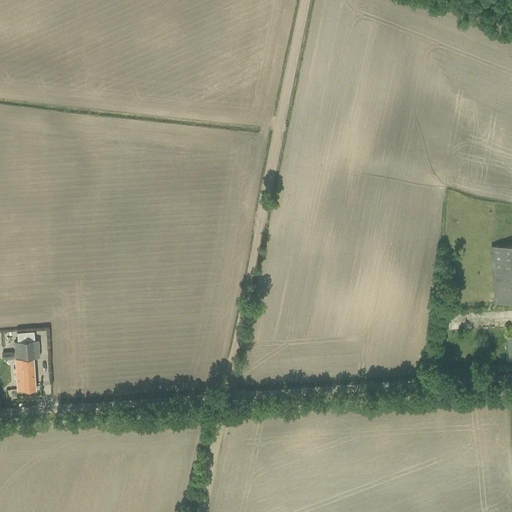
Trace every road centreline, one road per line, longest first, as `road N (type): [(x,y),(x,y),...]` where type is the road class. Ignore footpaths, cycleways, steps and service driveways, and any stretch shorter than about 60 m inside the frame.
road 1 (track): [(304,0),(200,511)]
road 2 (unclassified): [(0,413),(511,378)]
